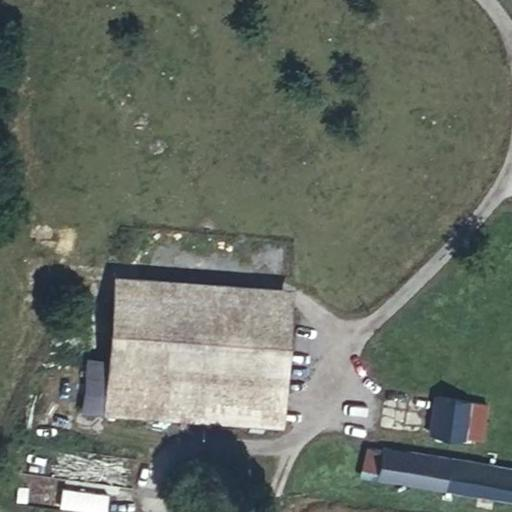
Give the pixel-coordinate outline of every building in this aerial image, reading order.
[(295,364),(298,301),(117,286),(113,349),(295,364)] [(292,420),(295,364),(113,349),(108,406),(292,420)] [(466,426),(471,393),(439,388),(434,427),(465,431),(466,426)] [(485,428),(490,396),(471,393),(466,426),(485,428)] [(381,473),(386,439),(370,436),(363,469),(381,473)] [(511,495),(511,463),(386,439),(381,473),(511,495)] [(105,509),(106,489),(60,487),(59,507),(105,509)]
